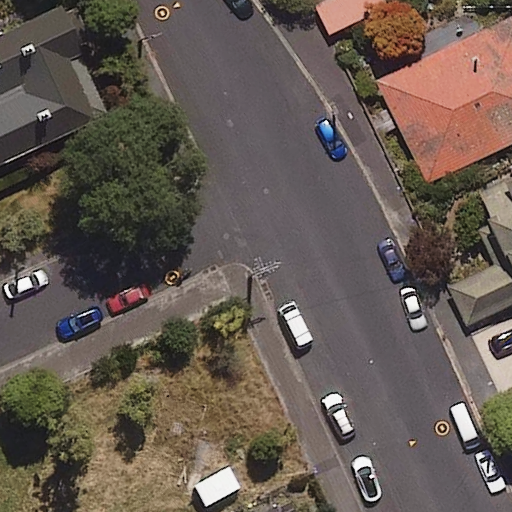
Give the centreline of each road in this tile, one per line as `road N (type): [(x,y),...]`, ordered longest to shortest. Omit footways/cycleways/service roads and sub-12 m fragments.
road 1 (residential): [(449,511),(303,179)]
road 2 (residential): [(303,179),(0,324)]
road 3 (residential): [(303,179),(200,0)]
